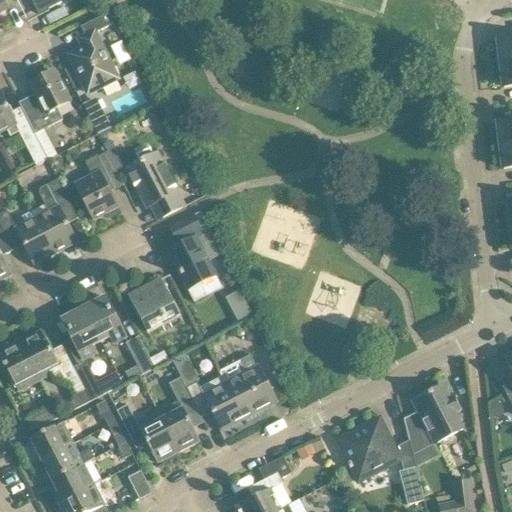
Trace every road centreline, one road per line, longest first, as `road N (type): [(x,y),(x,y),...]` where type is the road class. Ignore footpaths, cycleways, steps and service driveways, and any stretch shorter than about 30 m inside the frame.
road 1 (residential): [(494,329),(170,500)]
road 2 (residential): [(494,329),(462,56),(478,10)]
road 3 (residential): [(0,316),(127,252)]
